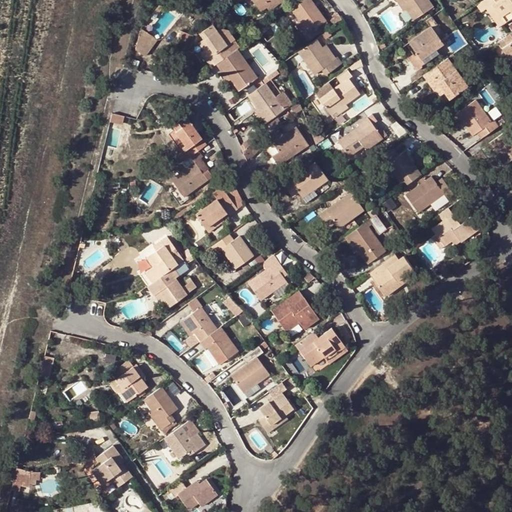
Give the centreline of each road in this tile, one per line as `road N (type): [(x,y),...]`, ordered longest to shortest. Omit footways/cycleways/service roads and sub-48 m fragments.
road 1 (residential): [(367,352),(359,315),(273,227),(212,108),(152,83),(137,106)]
road 2 (track): [(0,375),(89,0)]
road 3 (residential): [(511,226),(480,174),(410,117),(339,0)]
road 4 (residential): [(270,493),(192,382),(92,333)]
road 5 (residential): [(270,493),(367,352)]
road 6 (residential): [(367,352),(511,260)]
road 7 (track): [(511,421),(448,403),(367,352)]
